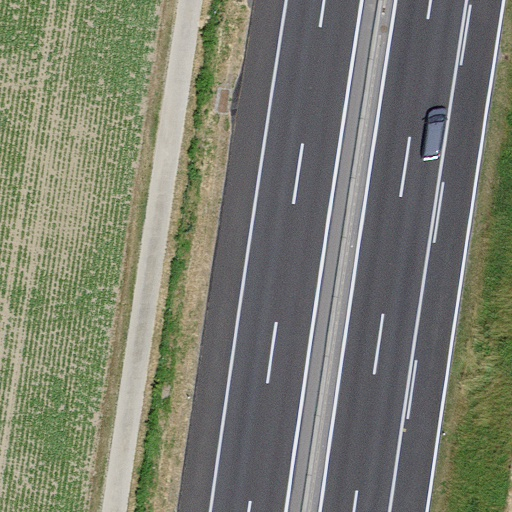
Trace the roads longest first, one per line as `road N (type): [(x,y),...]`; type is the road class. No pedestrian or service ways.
road 1 (track): [(113,511),(191,0)]
road 2 (motorway): [(355,511),(431,0)]
road 3 (motorway): [(325,0),(249,511)]
